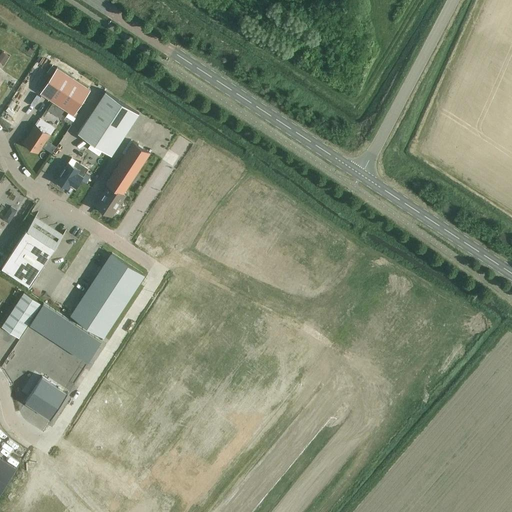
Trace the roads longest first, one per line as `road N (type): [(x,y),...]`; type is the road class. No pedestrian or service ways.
road 1 (residential): [(0,138),(25,184),(158,270),(44,446),(8,416),(0,378)]
road 2 (secondary): [(360,175),(91,0)]
road 3 (unclassified): [(360,175),(455,0)]
road 4 (secondary): [(511,275),(360,175)]
